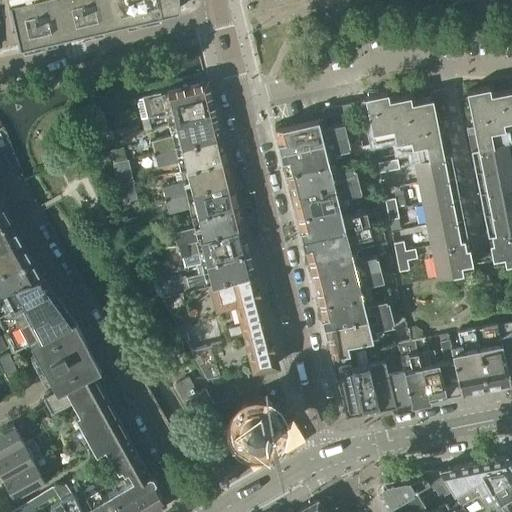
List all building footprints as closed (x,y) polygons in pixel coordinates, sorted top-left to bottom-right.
[(15,0),(8,2),(18,46),(178,8),(177,0),(15,0)] [(165,113),(167,123),(173,121),(174,125),(214,115),(205,81),(134,98),(139,118),(165,113)] [(511,94),(511,88),(490,93),(488,86),(465,90),(472,126),(465,127),(470,149),(506,142),(502,121),(511,118),(511,94)] [(409,139),(413,160),(450,153),(445,131),(438,132),(431,97),(410,101),(409,94),(388,98),(386,91),(363,96),(372,139),(393,135),(394,142),(409,139)] [(360,111),(357,101),(333,105),(335,114),(335,115),(360,111)] [(321,111),(322,117),(335,114),(333,105),(323,107),(321,111)] [(152,151),(153,153),(220,137),(214,115),(174,125),(173,121),(167,123),(170,134),(150,139),(153,151),(152,151)] [(274,127),(274,128),(280,149),(346,136),(342,122),(327,126),(324,127),(323,120),(322,117),(274,127)] [(139,131),(137,121),(104,129),(106,138),(139,131)] [(333,161),(331,152),(349,147),(346,136),(280,149),(285,171),(327,162),(333,161)] [(179,172),(187,171),(226,162),(220,137),(153,153),(153,155),(154,154),(157,166),(177,161),(179,172)] [(510,163),(506,142),(470,149),(474,171),(510,163)] [(413,160),(417,181),(454,174),(450,153),(413,160)] [(396,158),(386,160),(388,170),(398,168),(396,158)] [(285,171),(291,194),(357,180),(353,166),(338,170),(336,160),(333,161),(327,162),(285,171)] [(388,170),(386,160),(377,162),(378,172),(388,170)] [(163,197),(163,200),(231,184),(226,162),(187,171),(189,180),(162,186),(164,197),(163,197)] [(511,184),(511,171),(510,163),(474,171),(478,192),(511,184)] [(114,174),(116,185),(127,183),(125,171),(114,174)] [(417,181),(421,202),(458,195),(454,174),(417,181)] [(291,194),(296,215),(339,207),(348,205),(345,195),(360,192),(357,180),(291,194)] [(127,183),(116,185),(121,207),(132,204),(127,183)] [(195,206),(198,216),(237,206),(233,191),(231,184),(163,200),(164,201),(165,200),(168,212),(195,206)] [(511,206),(511,184),(478,192),(482,214),(511,206)] [(421,202),(426,224),(462,217),(458,195),(421,202)] [(383,199),(385,208),(396,206),(394,197),(383,199)] [(0,289),(40,276),(18,236),(15,231),(0,202),(0,289)] [(175,245),(177,244),(242,228),(237,206),(198,216),(200,224),(172,231),(174,236),(172,236),(172,238),(174,238),(175,245)] [(396,206),(385,208),(387,219),(398,217),(396,206)] [(511,229),(511,206),(482,214),(487,234),(490,234),(511,229)] [(296,215),(302,237),(367,223),(380,220),(377,211),(365,214),(364,210),(341,216),(339,207),(296,215)] [(430,245),(463,239),(467,238),(462,217),(426,224),(430,245)] [(302,237),(307,259),(358,248),(356,239),(371,236),(367,223),(302,237)] [(193,254),(195,264),(248,251),(242,228),(177,244),(180,257),(193,254)] [(511,262),(511,229),(490,234),(491,241),(488,242),(493,266),(511,262)] [(463,239),(430,245),(436,277),(473,270),(468,246),(465,246),(463,239)] [(392,242),(394,251),(405,249),(403,240),(392,242)] [(405,249),(394,251),(398,271),(408,269),(406,259),(416,257),(414,247),(405,249)] [(307,259),(312,280),(378,266),(377,263),(375,254),(361,257),(358,248),(307,259)] [(155,284),(162,295),(188,289),(253,274),(248,251),(195,264),(198,274),(155,284)] [(155,275),(150,254),(139,257),(145,278),(150,277),(155,275)] [(378,266),(312,280),(318,303),(369,293),(366,283),(381,280),(379,271),(378,266)] [(0,322),(25,311),(30,319),(63,304),(42,274),(40,276),(0,289),(0,322)] [(253,274),(188,289),(162,295),(177,323),(218,314),(225,342),(191,350),(206,376),(275,364),(264,318),(253,274)] [(318,303),(323,324),(389,312),(386,298),(371,302),(369,293),(318,303)] [(13,350),(30,341),(72,317),(63,304),(30,319),(25,311),(0,322),(0,323),(6,336),(5,336),(6,338),(7,338),(11,347),(10,347),(12,350),(13,349),(13,350)] [(323,324),(331,355),(347,352),(353,351),(359,349),(357,341),(380,336),(378,327),(393,324),(389,312),(323,324)] [(74,415),(107,398),(93,372),(100,368),(96,361),(87,344),(73,318),(72,317),(30,341),(41,363),(24,371),(29,380),(45,371),(53,386),(55,390),(43,397),(46,403),(51,412),(72,401),(77,411),(74,413),(74,414),(73,414),(74,415)] [(511,319),(495,322),(496,326),(502,349),(509,381),(511,380),(511,319)] [(455,345),(450,346),(460,388),(461,388),(462,389),(461,389),(461,390),(466,390),(509,381),(502,349),(496,326),(495,322),(457,330),(460,344),(455,345)] [(408,327),(406,327),(410,340),(413,339),(422,338),(422,336),(421,336),(419,329),(414,326),(408,327)] [(410,340),(406,327),(393,330),(396,342),(410,340)] [(438,334),(439,341),(448,338),(447,334),(447,332),(438,334)] [(422,338),(413,339),(427,397),(443,394),(436,361),(428,363),(422,338)] [(443,360),(436,361),(443,394),(461,390),(461,389),(462,389),(461,388),(460,388),(450,346),(448,338),(439,341),(443,360)] [(396,342),(402,368),(410,400),(427,397),(413,339),(410,340),(396,342)] [(380,345),(379,345),(393,404),(410,400),(402,368),(395,369),(389,343),(380,345)] [(376,360),(367,362),(377,407),(393,404),(379,345),(373,346),(376,360)] [(353,351),(347,352),(361,410),(377,407),(367,362),(357,364),(353,351)] [(347,352),(331,355),(345,414),(361,410),(347,352)] [(0,356),(0,365),(1,368),(4,375),(16,370),(8,353),(0,356)] [(16,370),(4,375),(8,383),(20,378),(16,370)] [(196,392),(187,376),(175,383),(184,399),(196,392)] [(184,399),(192,413),(213,401),(205,387),(196,392),(184,399)] [(242,450),(250,452),(285,432),(287,423),(276,404),(274,401),(272,399),(269,397),(267,396),(264,395),(262,394),(259,393),(256,393),(253,393),(250,393),(247,394),(244,395),(241,396),(239,398),(237,399),(235,401),(233,403),(232,405),(230,408),(229,410),(229,412),(228,415),(228,418),(228,421),(228,424),(229,427),(230,430),(231,433),(242,450)] [(74,415),(83,432),(116,414),(107,398),(74,415)] [(103,447),(114,465),(137,453),(116,414),(83,432),(94,451),(94,453),(103,447)] [(39,419),(45,430),(52,426),(47,415),(39,419)] [(0,456),(23,443),(12,423),(0,429),(0,456)] [(61,436),(65,444),(76,438),(72,430),(61,436)] [(3,479),(33,462),(42,457),(32,438),(23,443),(0,456),(0,474),(1,475),(3,479)] [(76,438),(65,444),(69,451),(81,445),(76,438)] [(130,478),(124,482),(143,511),(155,511),(166,506),(153,482),(154,480),(151,474),(148,474),(137,453),(114,465),(117,470),(120,467),(123,472),(126,470),(130,478)] [(482,459),(489,487),(511,474),(511,466),(505,455),(482,459)] [(460,504),(476,494),(489,487),(482,459),(438,469),(442,475),(451,489),(455,497),(460,504)] [(33,462),(3,479),(7,486),(7,490),(8,492),(11,494),(13,498),(44,481),(33,462)] [(91,466),(84,470),(90,481),(97,476),(91,466)] [(378,490),(387,506),(442,475),(438,469),(383,479),(377,490),(378,490)] [(511,474),(489,487),(476,494),(484,508),(495,502),(511,492),(511,474)] [(113,489),(107,492),(118,511),(143,511),(124,482),(120,475),(109,482),(113,489)] [(387,506),(390,511),(410,511),(424,505),(419,497),(434,489),(438,497),(451,489),(442,475),(387,506)] [(56,493),(60,499),(68,511),(93,511),(88,503),(80,508),(65,482),(52,485),(56,493)] [(52,485),(6,511),(24,511),(56,493),(52,485)] [(85,497),(88,503),(93,511),(118,511),(107,492),(100,497),(96,490),(85,497)] [(492,511),(508,511),(511,510),(511,492),(495,502),(498,509),(492,511)] [(410,511),(446,511),(460,504),(455,497),(428,511),(424,505),(410,511)] [(301,511),(324,511),(318,500),(317,499),(317,498),(316,498),(315,498),(314,499),(299,507),(301,511)] [(53,511),(68,511),(60,499),(49,505),(53,511)]
